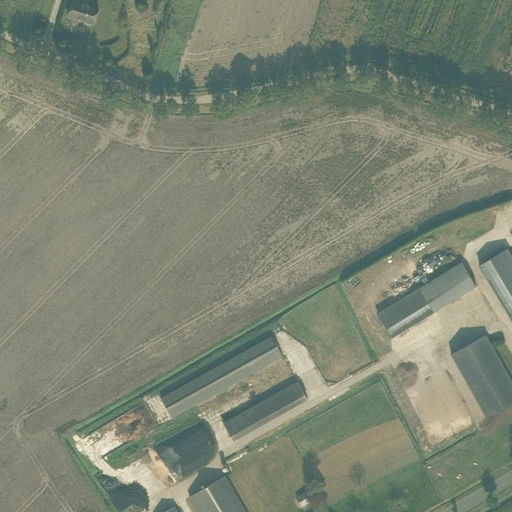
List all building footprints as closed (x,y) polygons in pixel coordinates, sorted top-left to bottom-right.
[(68,17),(93,24),(98,8),(73,1),(68,17)] [(478,266),(511,321),(511,256),(507,249),(478,266)] [(392,338),(476,286),(461,262),(377,314),(392,338)] [(406,267),(400,269),(410,290),(416,287),(406,267)] [(396,274),(388,278),(391,283),(376,291),(384,306),(406,294),(396,274)] [(480,417),(511,403),(511,386),(489,333),(451,350),(480,417)] [(271,336),(161,398),(177,427),(287,365),(271,336)] [(229,438),(306,402),(297,383),(220,419),(229,438)] [(183,460),(206,451),(199,434),(177,443),(183,460)] [(197,511),(245,511),(224,476),(189,497),(197,511)] [(311,488),(296,497),(302,507),(317,498),(311,488)]
